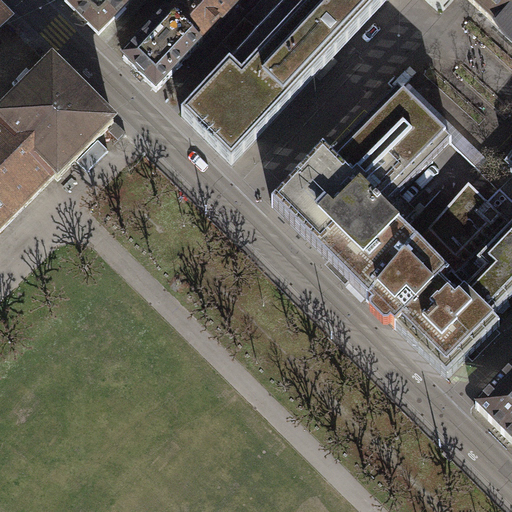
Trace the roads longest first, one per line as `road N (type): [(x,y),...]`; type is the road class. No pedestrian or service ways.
road 1 (tertiary): [(239,211),(30,5)]
road 2 (tertiary): [(442,413),(239,211)]
road 3 (residential): [(239,211),(377,62)]
